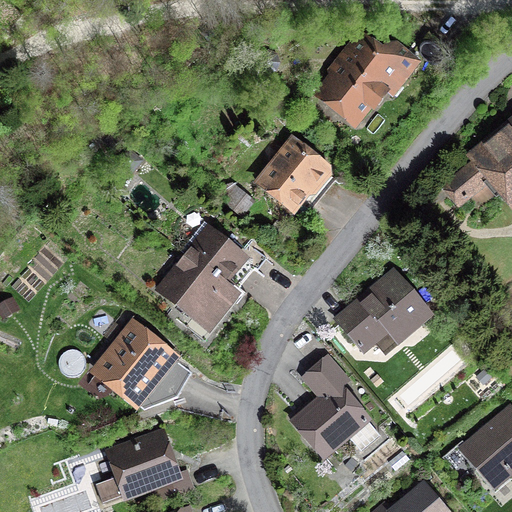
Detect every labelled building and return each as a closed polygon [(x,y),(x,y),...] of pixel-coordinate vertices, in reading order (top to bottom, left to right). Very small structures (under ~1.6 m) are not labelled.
[(0,0),(0,29),(6,34),(20,17),(0,0)] [(388,95),(392,98),(422,62),(410,53),(398,43),(383,44),(368,38),(352,52),(343,50),(327,70),(329,80),(315,99),(354,131),(371,111),(375,113),(388,95)] [(278,56),(270,51),(260,53),(255,61),(256,70),(265,76),(274,74),(280,66),(278,56)] [(511,116),(463,156),(465,158),(436,181),(458,209),(487,185),(511,215),(511,116)] [(292,135),(252,184),(293,217),(311,195),(315,199),(337,171),(292,135)] [(139,162),(127,152),(118,164),(126,171),(133,170),(139,162)] [(241,218),(255,200),(231,181),(223,186),(215,197),(241,218)] [(229,285),(250,259),(204,222),(189,242),(193,244),(155,292),(210,336),(242,296),(229,285)] [(437,315),(396,266),(332,319),(364,357),(376,346),(385,357),(397,347),(398,348),(437,315)] [(0,303),(0,314),(2,319),(20,311),(13,297),(0,303)] [(109,325),(108,317),(94,319),(95,328),(109,325)] [(107,390),(136,412),(140,408),(143,410),(178,398),(193,373),(179,360),(181,357),(133,319),(88,372),(94,377),(92,381),(106,392),(107,390)] [(345,388),(352,382),(329,354),(300,379),(316,398),(288,422),(324,463),(350,441),(360,453),(381,436),(370,423),(373,421),(345,388)] [(485,368),(475,377),(483,386),(493,377),(485,368)] [(377,388),(383,382),(377,374),(370,380),(377,388)] [(375,407),(370,401),(365,405),(370,411),(375,407)] [(511,406),(510,404),(456,449),(495,494),(511,479),(511,406)] [(196,489),(189,469),(180,472),(165,428),(104,449),(114,479),(96,486),(102,505),(121,499),(123,504),(157,492),(160,501),(196,489)] [(409,460),(402,451),(388,462),(395,472),(409,460)] [(80,481),(77,469),(68,472),(71,484),(80,481)] [(451,511),(425,480),(391,508),(384,500),(369,511),(451,511)]
